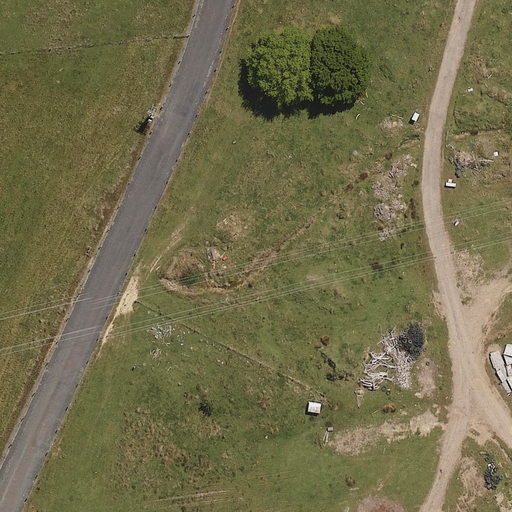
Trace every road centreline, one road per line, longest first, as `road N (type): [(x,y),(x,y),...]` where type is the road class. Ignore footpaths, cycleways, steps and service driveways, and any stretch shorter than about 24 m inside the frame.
road 1 (track): [(467,0),(437,112),(431,213),(474,398),(511,438)]
road 2 (track): [(474,398),(456,428),(434,511)]
